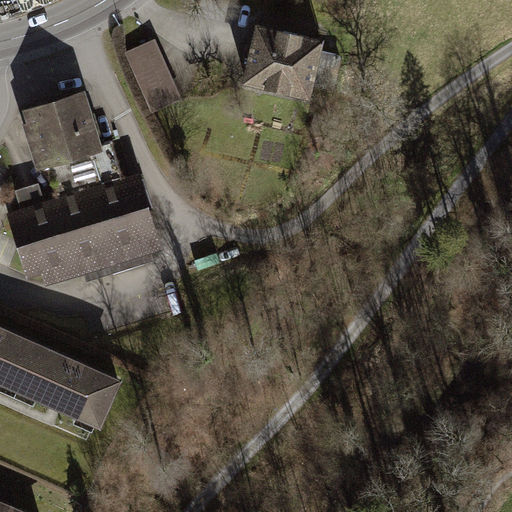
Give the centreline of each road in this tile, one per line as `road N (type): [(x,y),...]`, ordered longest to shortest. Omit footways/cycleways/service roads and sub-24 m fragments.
road 1 (track): [(511,50),(291,221),(229,251),(179,261),(173,230),(79,14)]
road 2 (track): [(208,511),(322,375),(511,119)]
